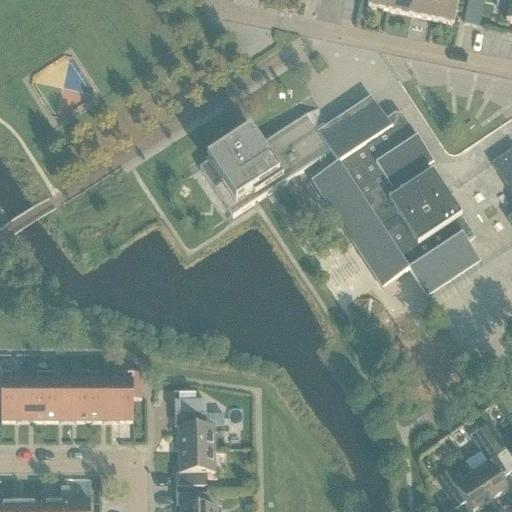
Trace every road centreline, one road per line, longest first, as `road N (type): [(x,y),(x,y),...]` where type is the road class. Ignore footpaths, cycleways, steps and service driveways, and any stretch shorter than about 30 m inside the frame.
road 1 (residential): [(511,73),(228,15),(214,0)]
road 2 (residential): [(139,511),(139,465),(0,465)]
